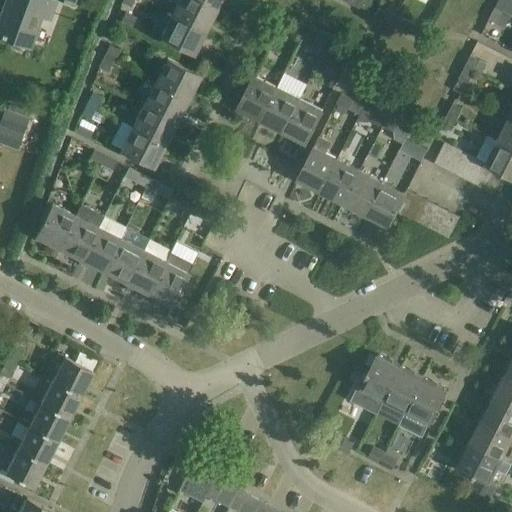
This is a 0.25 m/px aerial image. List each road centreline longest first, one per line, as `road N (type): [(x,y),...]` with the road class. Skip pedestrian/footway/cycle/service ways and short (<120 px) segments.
road 1 (residential): [(192,390),(0,279)]
road 2 (residential): [(351,511),(312,490),(241,372)]
road 3 (residential): [(355,316),(228,246),(243,217)]
road 4 (residential): [(355,316),(511,232)]
road 5 (residential): [(127,511),(143,459),(192,390)]
road 6 (residential): [(241,372),(355,316)]
